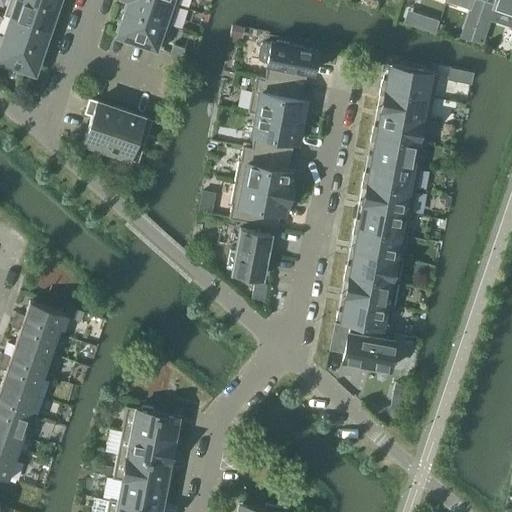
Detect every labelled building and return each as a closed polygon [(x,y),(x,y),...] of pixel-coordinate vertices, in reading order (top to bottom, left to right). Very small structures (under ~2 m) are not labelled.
[(8,0),(3,14),(7,15),(46,29),(53,8),(28,0),(8,0)] [(28,0),(53,8),(56,0),(28,0)] [(129,0),(126,11),(169,26),(177,4),(163,0),(129,0)] [(511,0),(483,0),(494,4),(492,8),(511,14),(511,0)] [(403,20),(436,30),(440,17),(407,7),(403,20)] [(169,26),(126,11),(118,34),(161,48),(169,26)] [(7,15),(0,35),(39,49),(46,29),(7,15)] [(39,49),(0,35),(0,59),(32,71),(39,49)] [(255,77),(254,79),(303,88),(307,72),(308,72),(312,73),(316,50),(313,49),(288,44),(288,43),(288,42),(276,40),(276,42),(275,42),(269,41),(269,43),(265,42),(261,43),(258,45),(256,53),(258,57),(262,59),(266,59),(265,66),(266,66),(263,79),(255,77)] [(170,51),(182,55),(184,47),(172,43),(170,51)] [(380,79),(379,87),(432,97),(437,73),(390,64),(387,80),(380,79)] [(255,115),(255,116),(301,125),(304,111),(301,110),(303,100),(300,100),(301,97),(303,88),(254,79),(252,91),(251,91),(246,114),(255,115)] [(384,96),(381,112),(428,121),(432,97),(379,87),(377,95),(384,96)] [(430,116),(453,120),(457,100),(433,96),(430,116)] [(82,142),(136,160),(151,119),(88,97),(83,113),(90,115),(82,142)] [(371,125),(370,133),(424,144),(428,121),(381,112),(378,127),(371,125)] [(241,147),(241,150),(289,159),(292,143),(292,142),(295,143),(297,133),(297,132),(300,132),(301,125),(255,116),(251,137),(252,137),(250,149),(241,147)] [(375,143),(372,159),(419,168),(419,166),(411,164),(415,143),(423,144),(424,144),(370,133),(368,141),(375,143)] [(237,161),(233,185),(285,195),(289,196),(291,181),(288,180),(290,170),(287,169),(287,167),(289,159),(241,150),(239,162),(237,161)] [(363,172),(361,180),(415,190),(419,168),(372,159),(369,173),(363,172)] [(366,193),(364,203),(410,212),(415,190),(361,180),(359,188),(366,189),(366,193)] [(285,195),(233,185),(229,204),(231,204),(228,218),(276,227),(278,215),(279,213),(281,214),(283,203),(287,204),(289,196),(285,195)] [(354,218),(352,226),(406,236),(410,212),(364,203),(361,219),(354,218)] [(358,236),(355,251),(401,259),(393,257),(397,235),(406,237),(406,236),(352,226),(351,234),(358,236)] [(267,260),(264,259),(269,234),(239,228),(235,250),(229,249),(226,268),(231,269),(231,272),(261,277),(264,261),(267,262),(267,260)] [(345,264),(343,272),(397,283),(401,259),(355,251),(352,266),(345,264)] [(349,282),(346,296),(392,305),(397,283),(343,272),(342,280),(349,282)] [(265,298),(267,282),(254,280),(252,296),(265,298)] [(392,305),(346,296),(343,312),(336,311),(334,319),(388,330),(392,305)] [(13,317),(12,319),(21,322),(61,335),(62,332),(58,331),(64,312),(38,303),(28,300),(24,315),(20,313),(15,312),(13,317)] [(64,314),(80,320),(84,309),(68,303),(64,314)] [(19,329),(14,342),(50,354),(56,337),(60,338),(61,335),(21,322),(12,319),(10,326),(19,329)] [(329,349),(343,351),(341,360),(359,364),(358,365),(361,365),(361,364),(368,366),(370,367),(371,366),(388,369),(394,340),(348,331),(349,326),(334,323),(329,349)] [(0,355),(0,360),(7,362),(47,376),(48,373),(44,372),(50,354),(14,342),(10,355),(6,354),(1,353),(0,355)] [(0,367),(5,370),(0,383),(36,395),(42,378),(46,379),(47,376),(7,362),(0,360),(0,367)] [(0,405),(33,417),(34,414),(30,413),(36,395),(0,383),(0,405)] [(0,428),(22,436),(28,419),(32,420),(33,417),(0,405),(0,428)] [(125,406),(120,432),(176,443),(178,433),(174,432),(177,416),(173,415),(174,413),(172,413),(172,415),(151,411),(152,408),(141,406),(140,409),(125,406)] [(0,451),(19,458),(20,455),(16,454),(22,436),(0,428),(0,451)] [(120,432),(116,454),(164,464),(168,464),(171,448),(175,449),(176,443),(120,432)] [(0,451),(0,475),(7,478),(14,460),(18,461),(19,458),(0,451)] [(116,454),(112,477),(167,487),(169,479),(165,478),(168,464),(164,464),(116,454)] [(107,498),(107,499),(155,508),(159,509),(162,494),(166,495),(167,487),(112,477),(111,478),(121,480),(117,500),(107,498)] [(107,499),(104,511),(158,511),(159,509),(155,508),(107,499)] [(286,511),(278,510),(279,507),(264,504),(264,507),(254,506),(254,504),(253,504),(253,505),(242,503),(238,503),(236,511),(286,511)]
